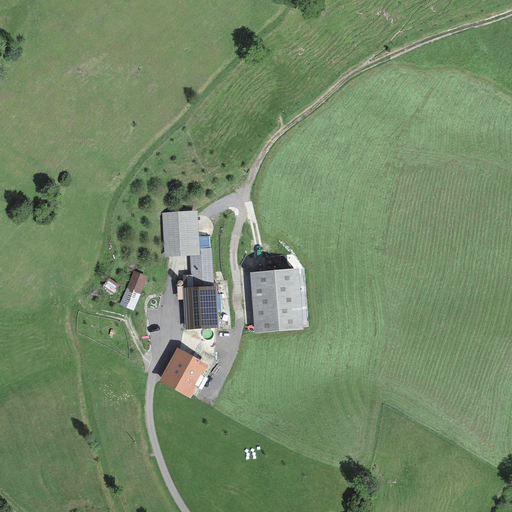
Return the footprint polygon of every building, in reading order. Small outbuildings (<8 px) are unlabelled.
[(198,210),(162,212),(165,254),(181,253),(190,253),(193,287),(183,288),(186,329),(219,327),(216,287),(214,287),(211,248),(201,248),(199,223),(198,210)] [(119,251),(110,247),(101,264),(111,269),(119,251)] [(300,269),(250,274),(255,330),(306,325),(300,269)] [(149,277),(134,271),(120,305),(134,312),(149,277)] [(209,365),(178,349),(159,382),(190,399),(209,365)]
